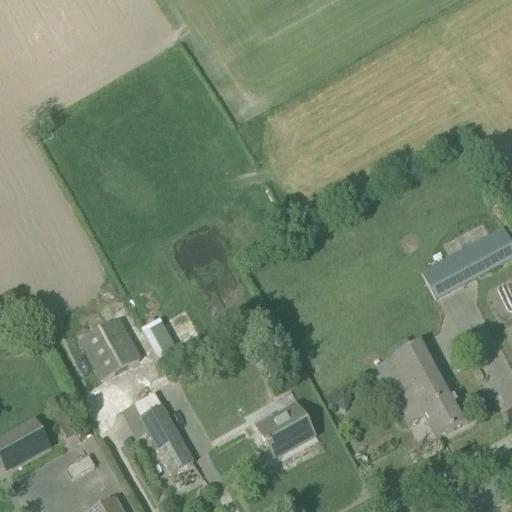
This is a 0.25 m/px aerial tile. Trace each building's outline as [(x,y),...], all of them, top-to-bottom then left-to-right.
[(511,262),(511,248),(502,230),(451,258),(466,287),(511,262)] [(187,312),(145,328),(161,369),(203,353),(187,312)] [(116,324),(80,344),(101,384),(138,364),(116,324)] [(295,366),(275,332),(259,341),(279,375),(295,366)] [(388,353),(392,360),(411,350),(407,343),(388,353)] [(466,425),(457,407),(422,344),(411,350),(392,360),(376,369),(407,428),(423,419),(425,424),(435,442),(466,425)] [(153,397),(132,409),(139,422),(140,424),(128,431),(135,443),(147,436),(161,461),(170,478),(192,466),(182,449),(160,410),(153,397)] [(55,453),(32,403),(6,414),(14,432),(0,438),(0,459),(7,476),(55,453)] [(258,435),(263,444),(273,461),(312,440),(295,409),(271,422),(273,427),(258,435)] [(65,418),(55,423),(64,440),(74,434),(65,418)] [(93,469),(87,459),(66,470),(72,481),(93,469)]
